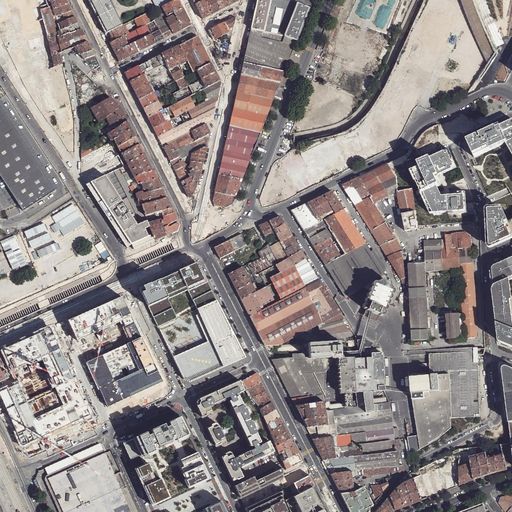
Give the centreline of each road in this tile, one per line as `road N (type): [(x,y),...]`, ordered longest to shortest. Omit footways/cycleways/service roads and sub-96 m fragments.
road 1 (residential): [(329,0),(243,216)]
road 2 (residential): [(193,219),(247,3)]
road 3 (residential): [(333,182),(395,151),(414,122),(489,91),(511,96)]
road 4 (residential): [(372,511),(407,469),(385,345),(376,339)]
road 5 (residential): [(116,70),(94,76),(68,58),(75,193)]
road 6 (residential): [(333,182),(397,282),(376,339)]
road 7 (residential): [(337,511),(261,360)]
road 8 (tertiary): [(193,219),(116,70)]
road 9 (residential): [(376,339),(356,328),(282,207)]
road 10 (residential): [(116,70),(247,3)]
road 11 (tertiary): [(0,75),(75,193)]
road 12 (tertiary): [(124,273),(0,330)]
road 13 (residential): [(124,273),(180,396)]
road 14 (tertiary): [(261,360),(200,240)]
road 15 (residential): [(180,396),(236,511)]
